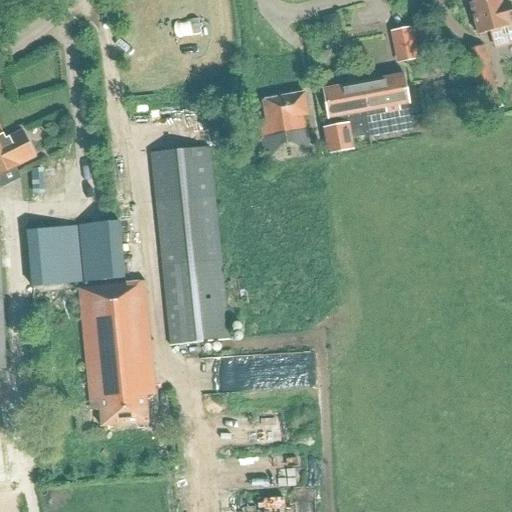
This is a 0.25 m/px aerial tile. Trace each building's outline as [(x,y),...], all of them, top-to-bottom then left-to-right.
[(499,0),(466,0),(477,36),(508,28),(506,24),(511,22),(511,17),(508,4),(501,6),(499,0)] [(318,24),(309,26),(311,33),(319,30),(318,24)] [(411,29),(393,33),(400,65),(418,61),(411,29)] [(500,105),(483,47),(464,53),(480,110),(500,105)] [(402,75),(355,84),(360,112),(364,111),(366,128),(368,135),(376,133),(383,136),(412,130),(407,104),(408,104),(402,75)] [(355,84),(322,90),(328,119),(329,119),(331,128),(324,130),(328,154),(352,150),(350,140),(368,136),(368,135),(366,128),(364,111),(360,112),(355,84)] [(303,95),(260,101),(264,123),(258,124),(264,163),(308,156),(301,117),(306,117),(303,95)] [(0,131),(0,175),(34,158),(21,132),(4,140),(0,131)] [(209,148),(150,154),(170,347),(229,341),(209,148)] [(43,169),(32,171),(34,193),(44,194),(43,169)] [(83,283),(123,279),(118,224),(78,227),(83,283)] [(81,283),(76,227),(27,232),(32,287),(81,283)] [(79,290),(90,412),(99,411),(100,428),(148,424),(145,396),(154,395),(144,284),(79,290)] [(288,440),(286,409),(198,415),(200,439),(229,437),(230,444),(271,442),(271,441),(288,440)] [(289,454),(209,462),(212,489),(291,481),(289,454)]
